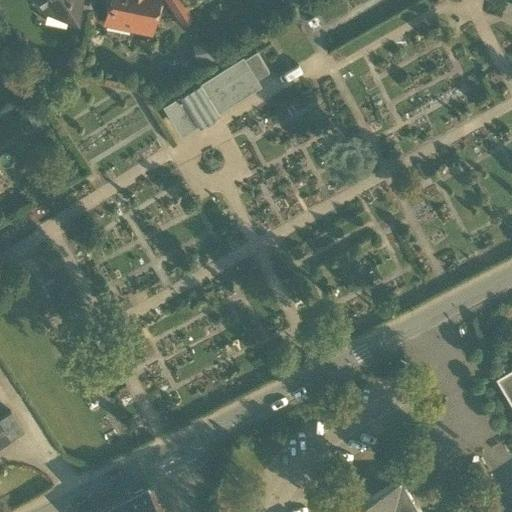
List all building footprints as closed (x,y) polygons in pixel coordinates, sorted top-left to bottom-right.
[(46,9),(47,9),(47,4),(44,0),(38,0),(44,8),(46,9)] [(44,0),(47,4),(47,9),(44,19),(65,23),(67,13),(77,15),(79,3),(80,0),(44,0)] [(105,19),(150,28),(153,14),(156,15),(157,14),(159,3),(159,2),(155,1),(155,0),(104,0),(105,0),(108,5),(105,19)] [(166,0),(181,23),(193,15),(187,7),(182,0),(166,0)] [(253,78),(253,79),(268,70),(255,49),(241,58),(253,78)] [(166,105),(181,129),(190,124),(187,120),(193,116),(196,120),(198,124),(218,112),(217,109),(213,103),(253,78),(241,58),(201,83),(199,81),(179,93),(181,96),(166,105)] [(213,103),(217,109),(256,84),(253,79),(253,78),(213,103)] [(511,511),(511,362),(493,374),(511,406),(511,511)] [(10,409),(0,415),(0,417),(12,436),(23,429),(10,409)] [(12,436),(0,417),(0,440),(2,443),(12,436)] [(420,511),(400,477),(355,504),(359,511),(420,511)] [(161,511),(146,481),(108,500),(113,511),(161,511)] [(113,511),(108,500),(84,511),(113,511)]
